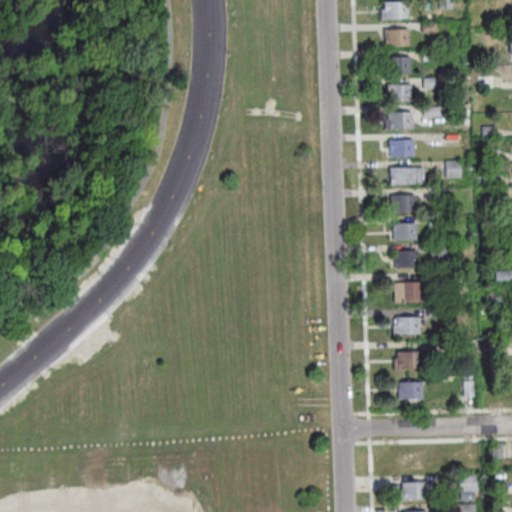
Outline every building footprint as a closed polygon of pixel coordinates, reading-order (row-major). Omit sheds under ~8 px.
[(438,0),(450,0),(451,10),(438,11),(438,0)] [(382,4),(405,3),(406,21),(379,22),(379,11),(383,11),(382,4)] [(420,25),(436,24),(437,34),(421,35),(420,25)] [(383,32),(407,31),(407,48),(384,49),(383,32)] [(421,53),(436,52),(437,63),(421,63),(421,53)] [(384,60),(408,59),(409,76),(385,77),(384,60)] [(422,80),(437,79),(437,90),(422,91),(422,80)] [(385,88),(409,87),(410,105),(386,106),(385,88)] [(421,108),(439,108),(439,119),(421,119),(421,108)] [(387,115),(410,114),(411,132),(384,133),(384,122),(387,122),(387,115)] [(480,128),(495,128),(495,138),(480,138),(480,128)] [(387,142),(411,141),(412,159),(388,160),(387,142)] [(480,152),(497,152),(497,163),(481,163),(480,152)] [(444,163),(459,162),(460,180),(445,180),(444,163)] [(388,170),(411,169),(412,188),(391,188),(391,185),(388,184),(388,170)] [(482,177),(498,177),(498,187),(483,187),(482,177)] [(432,191),(447,191),(447,205),(432,205),(432,191)] [(389,198),(413,197),(414,214),(390,215),(389,198)] [(482,200),(500,200),(500,211),(482,212),(482,200)] [(427,220),(441,219),(442,230),(428,230),(427,220)] [(391,226),(415,225),(415,243),(391,243),(391,226)] [(428,247),(445,246),(446,261),(429,261),(428,247)] [(485,249),(501,249),(501,259),(485,260),(485,249)] [(392,254),(415,253),(416,271),(392,271),(392,254)] [(494,273),(510,273),(510,284),(494,284),(494,273)] [(430,274),(446,274),(446,285),(430,285),(430,274)] [(392,288),(424,286),(424,306),(393,307),(392,288)] [(485,299),(500,299),(500,309),(485,310),(485,299)] [(426,309),(442,308),(443,319),(426,319),(426,309)] [(395,321),(418,320),(418,337),(391,338),(391,326),(395,326),(395,321)] [(494,324),(510,323),(511,335),(495,335),(494,324)] [(487,346),(501,346),(502,357),(487,357),(487,346)] [(395,354),(419,354),(419,371),(392,371),(391,361),(395,360),(395,354)] [(461,383),(472,383),(473,399),(462,399),(461,383)] [(396,385),(421,385),(421,402),(396,402),(396,385)] [(490,458),(489,443),(500,443),(501,458),(490,458)] [(399,469),(424,469),(424,451),(399,451),(399,469)] [(456,475),(473,475),(473,491),(457,492),(456,475)] [(400,489),(399,482),(423,481),(423,498),(396,499),(396,489),(400,489)] [(491,493),(491,483),(505,483),(505,493),(491,493)] [(456,511),(456,503),(473,502),(473,511),(456,511)]
